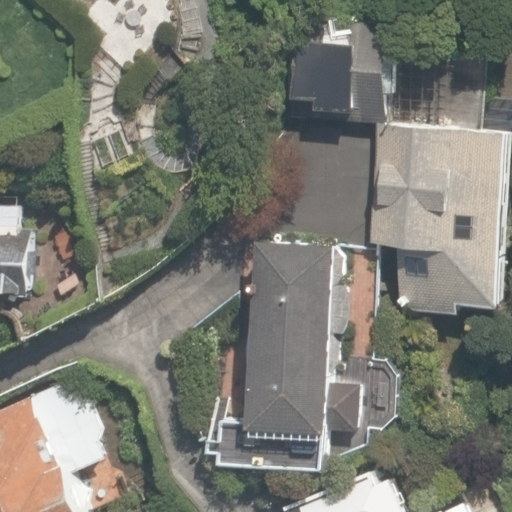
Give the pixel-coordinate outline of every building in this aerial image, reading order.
[(405,31),(309,28),(306,119),(402,122),(405,31)] [(0,88),(12,83),(0,58),(0,88)] [(400,320),(511,325),(511,129),(387,124),(381,242),(381,252),(403,253),(400,320)] [(21,309),(39,309),(38,241),(28,241),(27,204),(0,205),(0,371),(22,372),(21,309)] [(379,242),(265,239),(259,438),(372,442),(379,242)] [(0,511),(86,511),(36,398),(0,414),(0,511)] [(467,511),(462,499),(435,511),(419,511),(394,459),(284,511),(467,511)]
